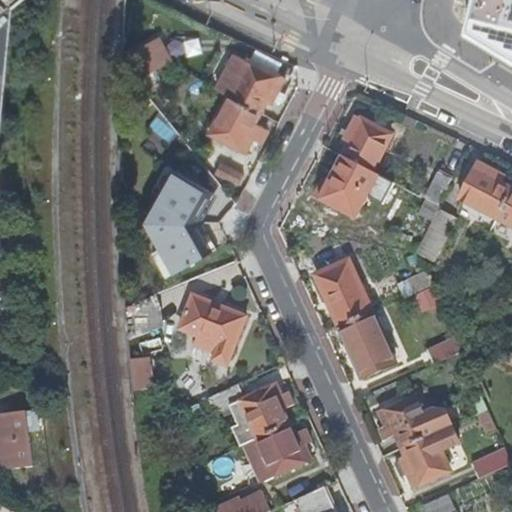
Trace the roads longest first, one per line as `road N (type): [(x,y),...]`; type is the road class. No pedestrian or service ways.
road 1 (residential): [(347,51),(257,231),(383,511)]
road 2 (residential): [(347,51),(511,128)]
road 3 (residential): [(511,106),(367,11)]
